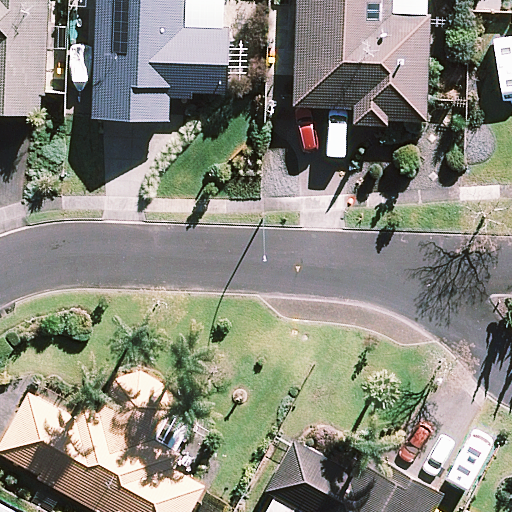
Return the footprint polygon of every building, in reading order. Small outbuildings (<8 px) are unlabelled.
[(0,0),(0,120),(50,123),(51,99),(55,0),(0,0)] [(102,0),(96,125),(175,129),(176,106),(198,107),(198,99),(234,101),(237,36),(191,34),(192,0),(102,0)] [(400,0),(303,0),(299,104),(298,113),(358,116),(358,132),(394,133),(394,127),(432,129),(437,23),(399,22),(400,0)] [(42,486),(90,511),(200,511),(211,494),(179,476),(187,462),(159,447),(182,405),(126,375),(95,431),(35,398),(2,458),(45,482),(42,486)] [(443,511),(448,504),(365,459),(355,476),(299,445),(270,498),(295,511),(443,511)]
